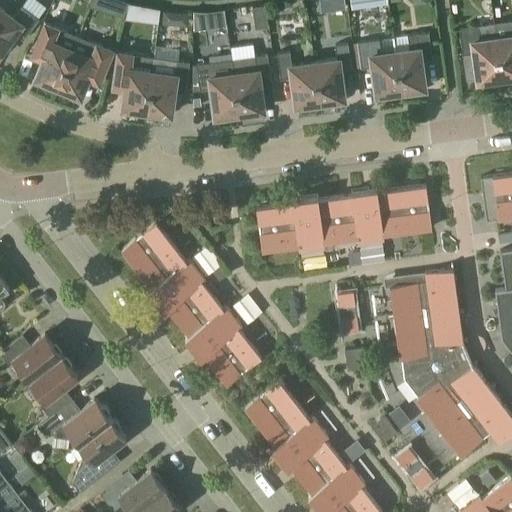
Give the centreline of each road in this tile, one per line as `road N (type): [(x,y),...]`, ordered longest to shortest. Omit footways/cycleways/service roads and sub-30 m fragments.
road 1 (residential): [(274,511),(42,215),(34,189)]
road 2 (residential): [(0,223),(229,511)]
road 3 (residential): [(462,132),(149,172)]
road 4 (residential): [(511,373),(490,329),(462,132)]
road 5 (residential): [(149,172),(142,144),(39,113),(0,89)]
